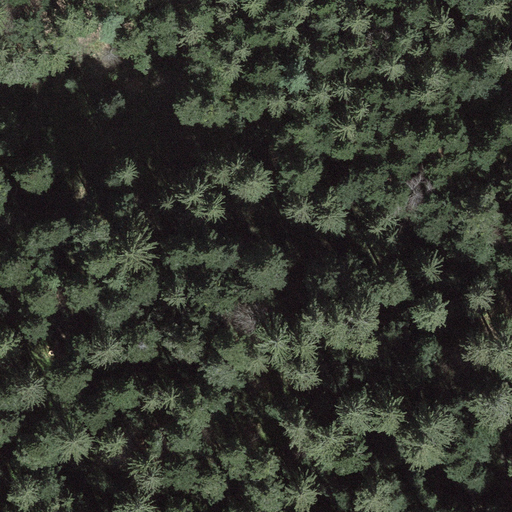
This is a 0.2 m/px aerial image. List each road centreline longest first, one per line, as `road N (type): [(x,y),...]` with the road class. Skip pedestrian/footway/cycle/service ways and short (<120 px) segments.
road 1 (track): [(398,0),(484,160),(511,278)]
road 2 (track): [(164,511),(55,412),(0,324)]
